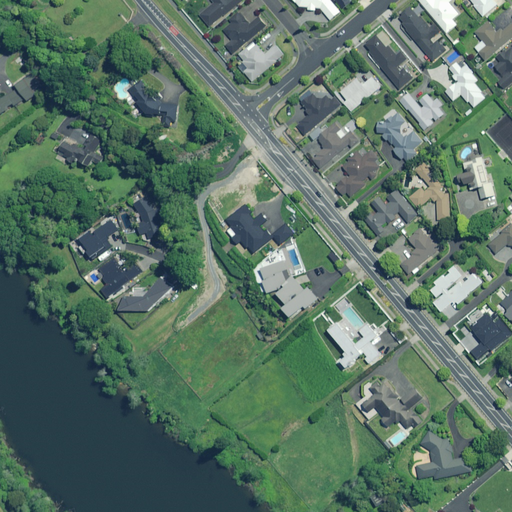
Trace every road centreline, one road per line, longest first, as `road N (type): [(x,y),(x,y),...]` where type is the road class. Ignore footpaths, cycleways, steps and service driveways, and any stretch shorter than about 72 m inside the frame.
road 1 (secondary): [(249,115),(511,432)]
road 2 (secondary): [(142,0),(249,115)]
